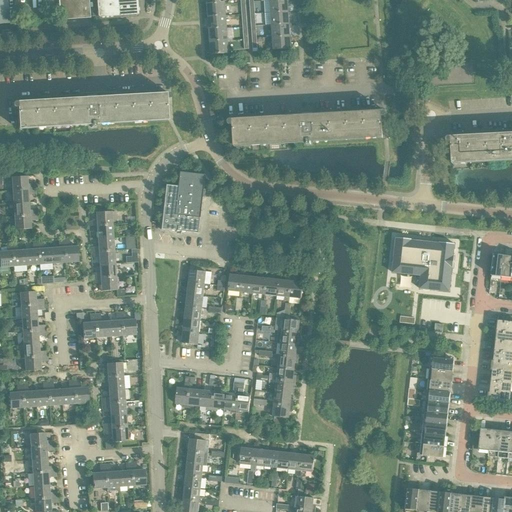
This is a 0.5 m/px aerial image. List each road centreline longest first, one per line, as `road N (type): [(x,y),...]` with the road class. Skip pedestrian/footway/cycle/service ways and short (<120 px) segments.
road 1 (tertiary): [(421,204),(260,186),(227,167),(210,141)]
road 2 (residential): [(430,111),(382,87),(233,97)]
road 3 (tertiary): [(0,56),(157,46)]
road 4 (residential): [(63,365),(62,304),(150,301)]
road 5 (residential): [(73,511),(69,456),(157,449)]
road 6 (residential): [(154,360),(231,369),(241,323)]
